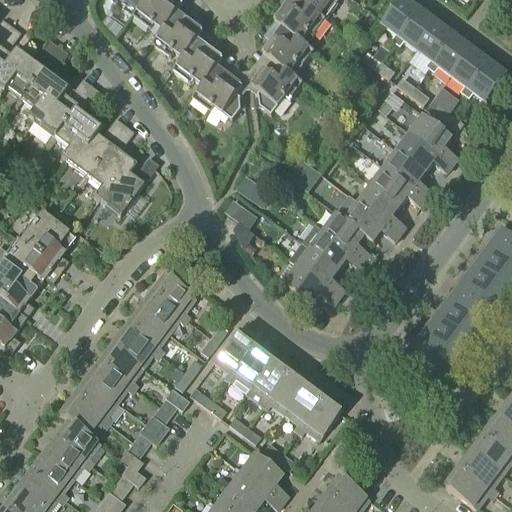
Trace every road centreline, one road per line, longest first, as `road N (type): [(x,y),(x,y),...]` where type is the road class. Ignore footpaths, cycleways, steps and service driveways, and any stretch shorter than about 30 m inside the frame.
road 1 (residential): [(205,223),(163,139),(59,7)]
road 2 (residential): [(34,401),(131,265),(205,223)]
road 3 (residential): [(205,223),(233,276),(277,322),(325,348),(357,347)]
road 4 (residential): [(357,347),(388,326),(483,194)]
road 5 (residential): [(357,347),(386,464),(437,511)]
